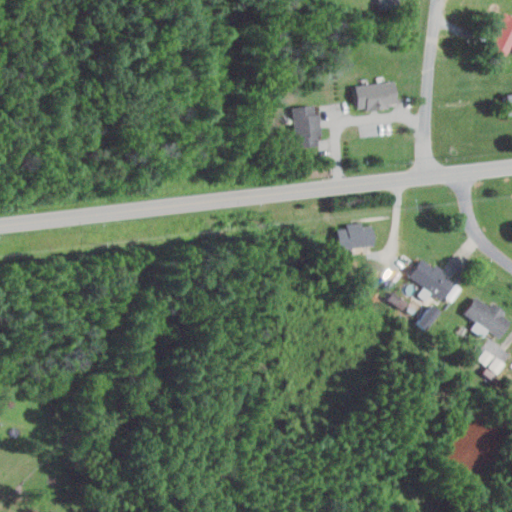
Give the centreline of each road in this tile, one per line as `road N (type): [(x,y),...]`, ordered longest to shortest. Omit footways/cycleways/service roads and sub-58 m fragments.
road 1 (secondary): [(0,226),(511,167)]
road 2 (residential): [(427,177),(438,0)]
